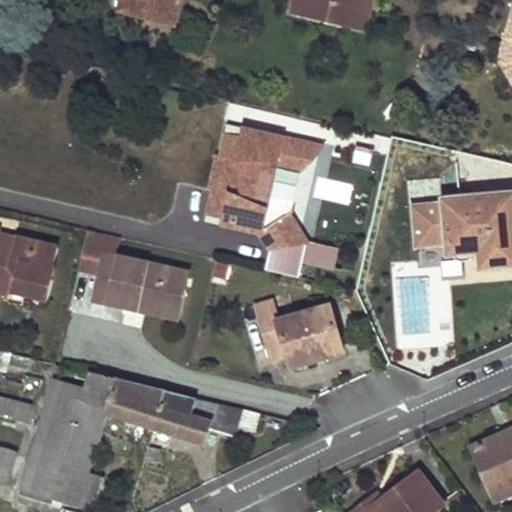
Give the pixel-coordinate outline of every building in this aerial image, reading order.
[(123,0),(121,12),(174,24),(180,0),(123,0)] [(292,0),(290,11),(304,15),(307,0),(292,0)] [(307,0),(304,15),(351,26),(357,0),(307,0)] [(373,0),(357,0),(351,26),(366,30),(373,0)] [(511,7),(500,57),(511,60),(511,7)] [(511,60),(500,57),(511,78),(511,60)] [(243,131),(227,128),(224,137),(241,141),(243,131)] [(294,214),(287,202),(279,207),(271,212),(268,207),(285,169),(294,173),(307,179),(323,149),(243,131),(241,141),(224,137),(220,159),(228,160),(220,193),(213,192),(208,214),(224,218),(223,225),(260,234),(270,250),(265,271),(299,279),(307,244),(290,216),(294,214)] [(228,160),(220,159),(213,192),(220,193),(228,160)] [(294,173),(285,169),(268,207),(271,212),(279,207),(294,173)] [(511,193),(441,198),(442,203),(412,206),(416,247),(446,244),(447,256),(479,255),(480,270),(511,267),(511,193)] [(224,218),(208,214),(206,221),(223,225),(224,218)] [(0,230),(0,293),(10,296),(20,299),(22,292),(25,293),(24,296),(48,301),(53,280),(51,280),(59,249),(16,238),(13,248),(0,244),(0,237),(1,235),(2,231),(0,230)] [(79,270),(97,275),(92,300),(106,303),(117,257),(121,238),(88,231),(79,270)] [(16,238),(1,235),(0,237),(0,244),(13,248),(16,238)] [(181,310),(190,274),(117,257),(106,303),(138,310),(141,301),(181,310)] [(225,286),(230,266),(216,263),(211,283),(225,286)] [(20,299),(10,296),(8,303),(21,306),(24,296),(25,293),(22,292),(20,299)] [(179,320),(181,310),(141,301),(138,310),(179,320)] [(342,346),(331,307),(279,323),(273,303),(257,307),(272,361),(287,357),(291,369),(318,362),(316,354),(342,346)] [(342,346),(316,354),(318,362),(344,354),(342,346)] [(0,351),(0,378),(4,380),(8,365),(31,370),(33,359),(0,351)] [(90,372),(84,389),(52,500),(90,511),(93,511),(103,479),(83,473),(101,416),(106,414),(154,429),(165,392),(166,391),(90,372)] [(52,500),(84,389),(54,381),(22,491),(52,500)] [(165,392),(154,429),(204,445),(209,429),(235,437),(238,426),(251,429),(256,413),(242,410),(198,399),(198,401),(165,392)] [(0,418),(27,425),(31,405),(0,398),(0,418)] [(511,435),(510,437),(508,432),(471,448),(487,486),(511,475),(511,435)] [(0,484),(6,486),(16,452),(0,447),(0,484)] [(158,464),(160,450),(149,448),(145,460),(158,464)] [(372,499),(355,511),(434,511),(443,505),(442,504),(418,473),(381,501),(377,505),(372,499)] [(511,475),(487,486),(494,503),(511,494),(511,475)] [(458,491),(442,504),(443,505),(448,511),(450,511),(465,501),(458,491)] [(377,495),(372,499),(377,505),(381,501),(377,495)]
